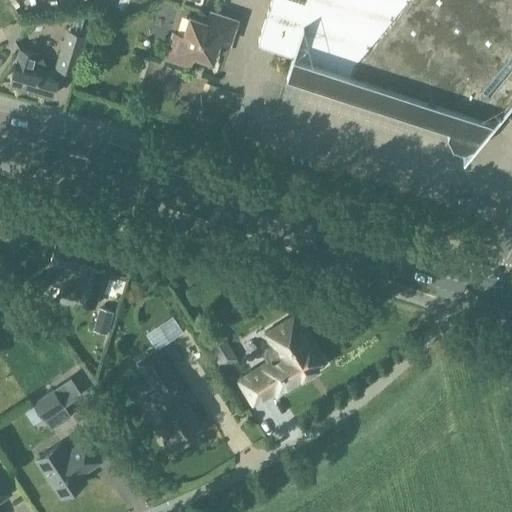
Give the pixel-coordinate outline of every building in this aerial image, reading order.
[(511,99),(511,0),(271,0),(270,4),(271,5),(270,9),(269,9),(259,41),(258,44),(261,45),(261,46),(293,56),(287,75),(458,131),(456,137),(467,141),(469,134),(480,138),(502,111),(511,99)] [(175,33),(167,56),(190,64),(193,54),(213,61),(219,40),(228,43),(235,21),(210,13),(207,22),(190,17),(184,36),(175,33)] [(13,42),(27,27),(16,17),(2,33),(13,42)] [(75,73),(86,35),(66,28),(54,67),(75,73)] [(40,54),(39,54),(20,48),(10,83),(52,96),(59,73),(42,68),(43,65),(41,62),(38,61),(40,54)] [(511,99),(502,111),(511,119),(511,99)] [(57,299),(58,294),(79,300),(78,302),(95,307),(105,272),(88,267),(88,270),(82,268),(88,246),(58,237),(51,260),(41,294),(57,299)] [(99,308),(93,329),(106,333),(112,312),(99,308)] [(274,343),(267,347),(265,356),(270,363),(264,367),(263,365),(239,381),(253,403),(283,385),(285,388),(318,367),(315,363),(319,360),(293,318),(269,334),(274,343)] [(204,340),(223,371),(239,361),(219,331),(204,340)] [(139,398),(157,424),(158,427),(173,449),(190,437),(187,432),(200,424),(188,405),(190,404),(183,395),(187,392),(158,348),(138,362),(155,387),(139,398)] [(64,405),(53,389),(34,402),(44,418),(64,405)] [(78,469),(84,465),(88,470),(101,461),(87,439),(67,452),(61,443),(36,460),(61,497),(86,481),(78,469)] [(0,499),(10,493),(0,477),(0,499)]
